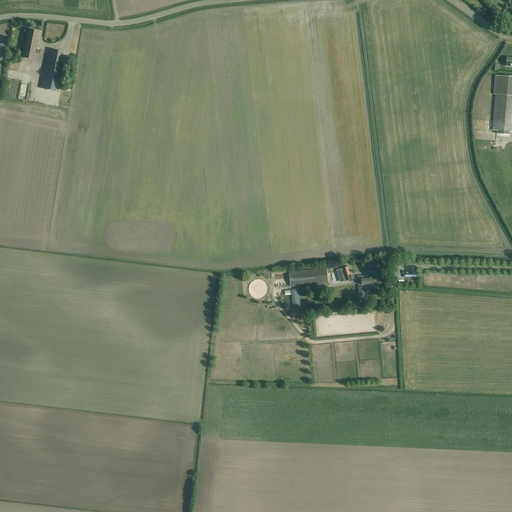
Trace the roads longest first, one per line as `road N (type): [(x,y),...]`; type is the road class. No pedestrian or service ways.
road 1 (unclassified): [(0,20),(123,26),(229,0)]
road 2 (unknown): [(395,308),(398,268),(511,269)]
